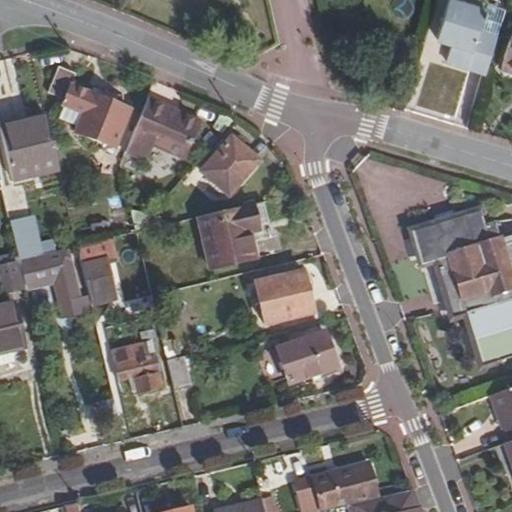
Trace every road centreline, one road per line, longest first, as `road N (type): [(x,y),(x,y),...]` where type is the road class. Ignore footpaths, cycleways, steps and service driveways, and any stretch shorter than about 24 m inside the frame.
road 1 (residential): [(0,497),(405,401)]
road 2 (tertiary): [(313,115),(24,0)]
road 3 (tertiary): [(405,401),(318,172),(313,115)]
road 4 (residential): [(511,165),(368,122),(313,115)]
